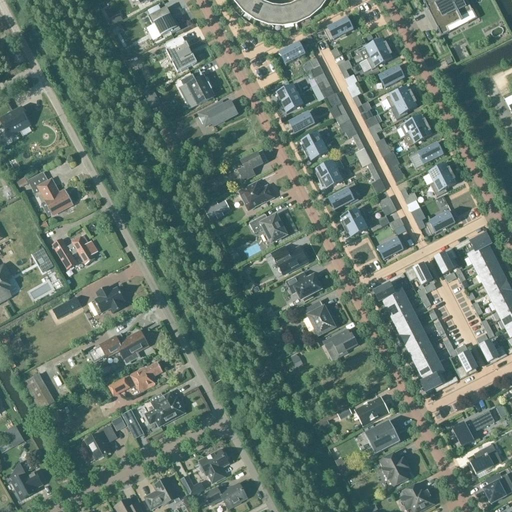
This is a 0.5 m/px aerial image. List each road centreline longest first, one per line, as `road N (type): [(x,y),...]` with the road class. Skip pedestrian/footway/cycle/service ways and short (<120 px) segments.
road 1 (unclassified): [(223,422),(0,2)]
road 2 (residential): [(233,64),(350,288)]
road 3 (residential): [(496,215),(387,0)]
road 4 (residential): [(53,511),(223,422)]
road 5 (residential): [(350,288),(496,215)]
road 6 (residential): [(350,288),(416,415)]
road 7 (residential): [(233,64),(359,0)]
